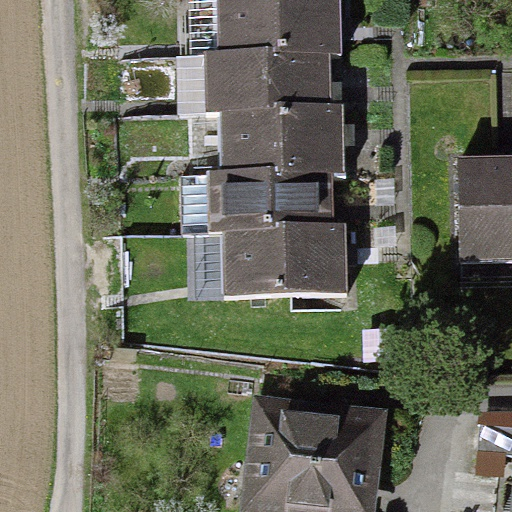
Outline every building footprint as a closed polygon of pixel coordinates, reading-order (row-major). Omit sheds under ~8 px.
[(214,0),(215,59),(326,58),(340,58),(339,0),(214,0)] [(326,112),(326,58),(215,59),(203,59),(203,113),(219,113),(326,112)] [(340,112),(326,112),(219,113),(219,181),(332,181),(340,181),(340,112)] [(454,266),(511,265),(511,152),(452,154),(454,266)] [(181,233),(219,232),(332,232),(332,181),(219,181),(181,181),(181,233)] [(346,232),(332,232),(219,232),(218,299),(344,298),(346,232)] [(364,511),(374,424),(265,412),(254,505),(313,511),(364,511)]
